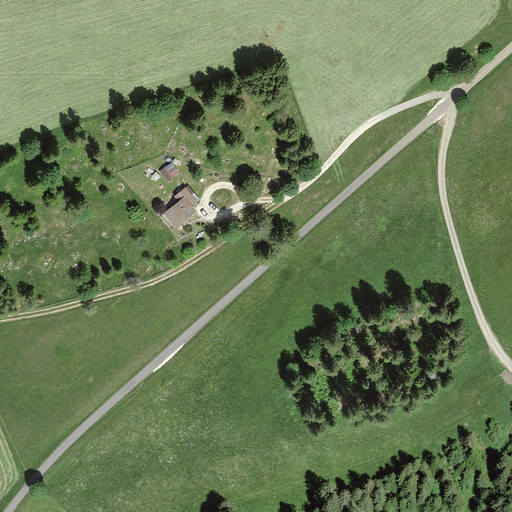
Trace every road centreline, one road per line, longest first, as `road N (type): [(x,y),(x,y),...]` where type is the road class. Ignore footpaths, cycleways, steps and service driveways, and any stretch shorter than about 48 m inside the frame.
road 1 (unclassified): [(511,47),(85,426),(9,511)]
road 2 (track): [(467,86),(371,122),(307,184),(161,279),(0,320)]
